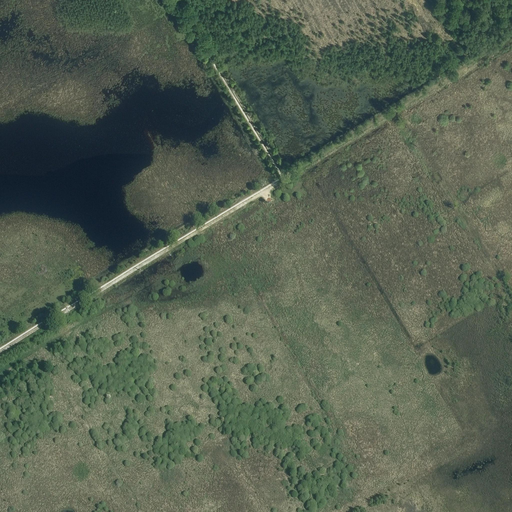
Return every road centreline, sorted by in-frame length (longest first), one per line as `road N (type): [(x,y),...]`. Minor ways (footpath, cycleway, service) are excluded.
road 1 (track): [(0,352),(284,174)]
road 2 (track): [(284,174),(511,39)]
road 3 (track): [(178,0),(284,174)]
